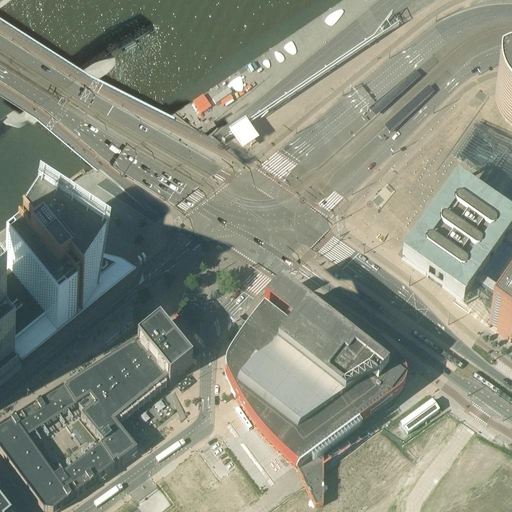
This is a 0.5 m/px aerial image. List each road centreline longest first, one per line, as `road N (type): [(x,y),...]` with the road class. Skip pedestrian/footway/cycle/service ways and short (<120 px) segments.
road 1 (tertiary): [(78,511),(200,422),(210,335),(280,256)]
road 2 (secondary): [(511,13),(436,37),(250,192)]
road 3 (secondary): [(250,192),(0,34)]
road 4 (tertiary): [(221,221),(0,402)]
road 5 (secondary): [(280,256),(511,418)]
road 6 (secondary): [(306,232),(460,77),(511,57)]
road 7 (secondary): [(0,71),(221,221)]
road 8 (secondary): [(511,385),(306,232)]
